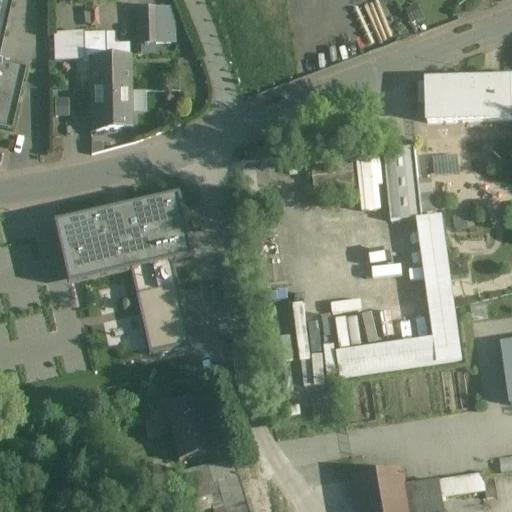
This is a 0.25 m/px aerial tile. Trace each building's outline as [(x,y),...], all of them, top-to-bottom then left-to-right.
[(0,0),(0,127),(11,130),(25,70),(0,64),(0,52),(11,0),(0,0)] [(166,8),(157,9),(157,45),(170,45),(169,20),(166,8)] [(157,9),(136,10),(137,46),(157,45),(157,9)] [(104,34),(81,35),(82,62),(88,62),(88,61),(105,60),(105,47),(104,34)] [(81,35),(53,36),(54,64),(82,62),(81,35)] [(129,46),(105,47),(105,60),(129,59),(129,46)] [(105,60),(88,61),(88,62),(89,92),(101,91),(102,95),(130,93),(129,59),(105,60)] [(511,81),(426,84),(427,125),(511,122),(511,81)] [(102,95),(101,91),(89,92),(90,134),(130,128),(130,93),(102,95)] [(414,150),(383,153),(390,224),(422,221),(414,150)] [(351,163),(309,165),(310,188),(352,185),(351,163)] [(361,227),(383,226),(381,173),(358,174),(361,227)] [(189,259),(175,199),(107,214),(108,219),(60,231),(71,281),(129,268),(149,356),(190,347),(170,263),(189,259)] [(433,341),(336,355),(340,380),(461,362),(441,219),(416,222),(433,341)] [(340,337),(358,333),(355,318),(337,322),(340,337)] [(511,342),(502,344),(511,404),(511,342)] [(207,397),(175,404),(173,398),(143,405),(147,423),(171,417),(182,461),(220,451),(207,397)] [(248,511),(236,458),(183,471),(186,482),(203,505),(204,511),(248,511)] [(405,470),(355,478),(360,511),(442,511),(438,481),(408,486),(405,470)] [(486,494),(497,493),(496,475),(486,476),(486,494)]
